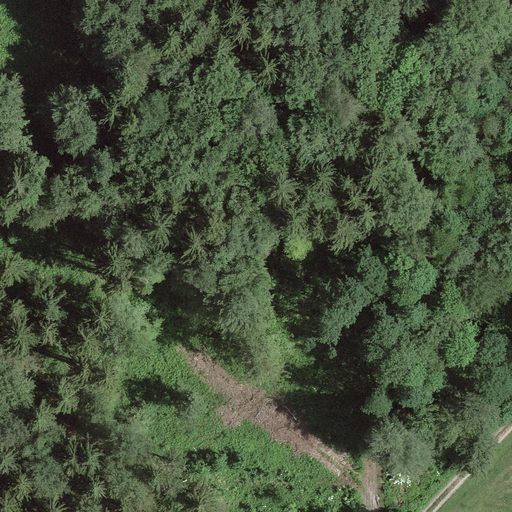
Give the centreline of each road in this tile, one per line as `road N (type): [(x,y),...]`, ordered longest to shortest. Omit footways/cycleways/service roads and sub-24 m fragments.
road 1 (track): [(366,511),(401,189),(440,0)]
road 2 (track): [(427,511),(511,421)]
